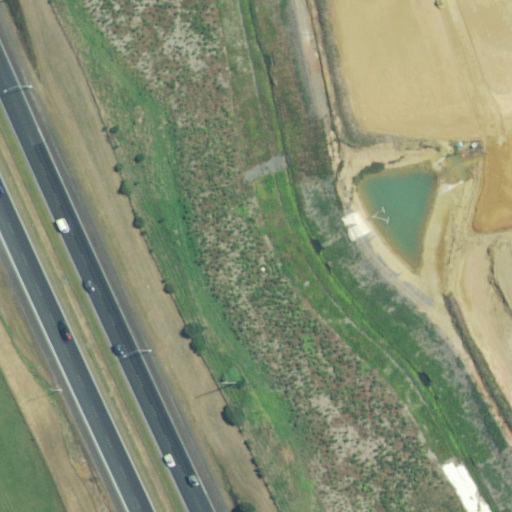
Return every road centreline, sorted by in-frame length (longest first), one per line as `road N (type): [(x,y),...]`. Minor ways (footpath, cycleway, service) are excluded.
road 1 (motorway): [(0,65),(202,511)]
road 2 (motorway): [(139,511),(0,205)]
road 3 (residential): [(511,388),(457,283),(472,199)]
road 4 (residential): [(475,120),(433,0)]
